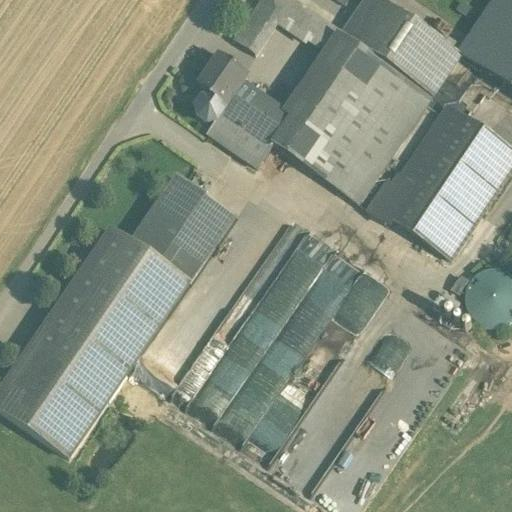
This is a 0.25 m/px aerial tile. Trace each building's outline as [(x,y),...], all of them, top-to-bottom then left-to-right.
[(320,26),(282,0),(265,0),(234,46),(255,61),(280,24),(308,44),(320,26)] [(371,0),(369,0),(342,40),(345,43),(432,103),(461,61),(371,0)] [(511,0),(504,0),(463,60),(511,93),(511,0)] [(320,26),(308,44),(333,61),(345,43),(342,40),(320,26)] [(291,122),(243,89),(224,118),(272,151),(358,211),(432,103),(345,43),(333,61),(291,122)] [(249,81),(219,60),(198,91),(210,99),(208,102),(203,103),(197,112),(199,122),(208,128),(216,127),(223,117),(224,118),(243,89),(249,81)] [(511,156),(447,113),(400,182),(418,194),(395,228),(451,266),(511,177),(511,156)] [(224,118),(223,117),(216,127),(207,139),(257,173),(272,151),(224,118)] [(395,228),(418,194),(399,182),(392,192),(386,188),(367,216),(392,233),(395,228)] [(235,222),(177,183),(132,249),(190,288),(235,222)] [(248,454),(362,265),(294,225),(244,309),(250,313),(187,417),(248,454)] [(189,289),(112,236),(0,398),(0,416),(69,464),(189,289)] [(511,327),(511,279),(508,277),(499,274),(489,275),(480,280),(472,287),(468,296),(467,306),(470,316),(476,324),(484,329),(494,332),(504,331),(511,327)] [(445,355),(416,388),(434,403),(463,371),(445,355)]
